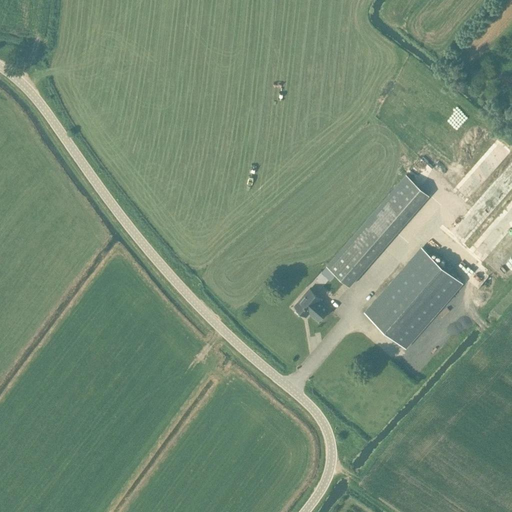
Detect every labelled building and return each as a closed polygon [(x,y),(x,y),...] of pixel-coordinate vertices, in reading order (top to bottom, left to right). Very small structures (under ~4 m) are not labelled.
[(474,144),(485,132),(421,74),(409,87),(474,144)] [(395,104),(411,122),(423,111),(407,93),(395,104)] [(511,162),(498,173),(509,187),(511,185),(511,162)] [(406,173),(326,265),(350,285),(430,194),(406,173)] [(421,244),(400,267),(364,309),(406,346),(463,281),(421,244)] [(310,287),(295,305),(308,315),(310,313),(318,320),(320,318),(323,320),(329,312),(327,310),(329,308),(320,300),(322,298),(310,287)]
